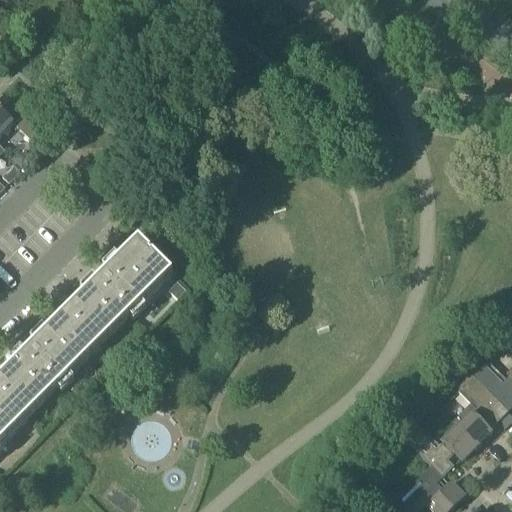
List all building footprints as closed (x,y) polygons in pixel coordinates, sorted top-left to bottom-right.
[(8,105),(0,112),(0,114),(13,127),(32,147),(41,138),(8,105)] [(0,139),(13,127),(0,114),(0,139)] [(16,157),(10,162),(15,167),(21,173),(31,163),(25,157),(16,157)] [(2,181),(8,187),(22,174),(21,173),(15,167),(2,181)] [(0,381),(0,448),(129,320),(133,325),(144,314),(140,309),(172,277),(138,244),(0,381)] [(487,365),(471,382),(507,417),(511,411),(511,370),(505,377),(508,380),(505,383),(487,365)] [(462,438),(476,452),(492,436),(484,428),(490,422),(496,427),(507,417),(471,382),(457,396),(469,408),(450,426),(453,429),(462,438)] [(406,447),(430,470),(441,482),(453,470),(447,465),(454,458),(462,466),(476,452),(462,438),(453,429),(439,443),(442,446),(439,450),(421,432),(406,447)] [(430,470),(394,506),(400,511),(419,511),(423,508),(426,510),(427,511),(454,511),(465,501),(450,486),(442,494),(436,488),(441,482),(430,470)]
